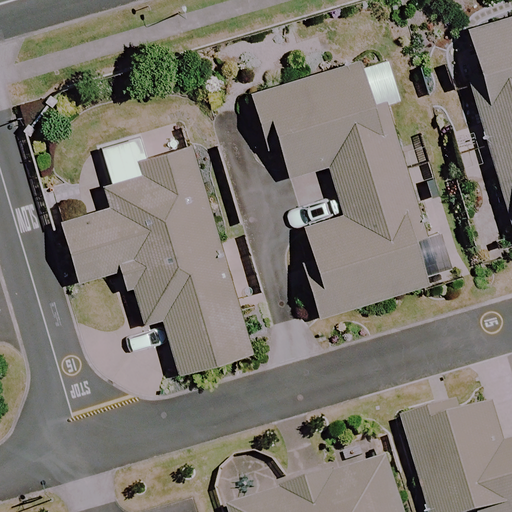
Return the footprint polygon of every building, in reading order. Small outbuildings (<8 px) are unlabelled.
[(511,19),(468,32),(482,83),(468,87),(511,246),(511,19)] [(382,109),(368,64),(262,96),(287,180),(331,167),(346,218),(303,231),(329,316),(434,285),(382,109)] [(190,151),(150,163),(141,134),(91,149),(104,198),(109,213),(65,226),(83,282),(127,269),(145,326),(165,320),(182,375),(252,353),(190,151)] [(511,511),(511,444),(504,447),(493,407),(457,417),(455,409),(407,422),(409,431),(431,511),(511,511)] [(403,511),(389,460),(232,507),(233,511),(403,511)]
